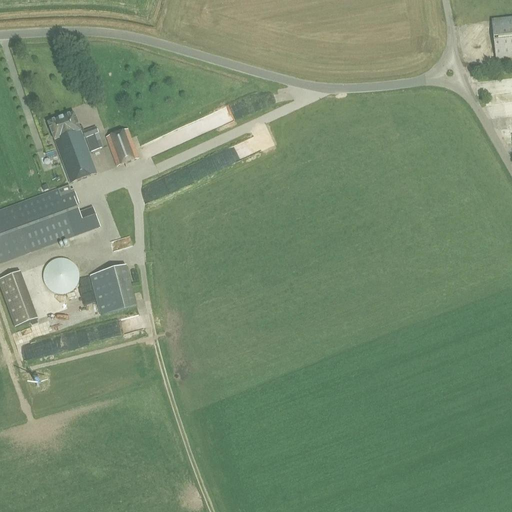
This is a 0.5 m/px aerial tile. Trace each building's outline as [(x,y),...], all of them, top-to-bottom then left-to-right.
[(492,37),(511,35),(511,15),(490,17),(492,37)] [(511,36),(492,37),(494,57),(511,55),(511,36)] [(480,83),(481,97),(505,95),(504,82),(480,83)] [(511,100),(492,102),(493,113),(511,112),(511,100)] [(83,126),(79,128),(74,114),(49,124),(55,141),(54,141),(70,185),(98,175),(84,139),(99,134),(97,127),(84,131),(83,126)] [(129,129),(106,138),(117,168),(140,159),(129,129)] [(255,136),(210,156),(214,166),(259,146),(255,136)] [(137,187),(142,202),(151,199),(146,183),(137,187)] [(73,189),(71,190),(69,186),(0,211),(0,265),(87,233),(101,228),(93,207),(79,213),(76,205),(79,204),(73,189)] [(109,239),(126,234),(123,222),(105,228),(109,239)] [(43,278),(43,279),(43,280),(44,281),(44,282),(44,283),(45,284),(45,285),(45,286),(46,286),(46,287),(47,288),(47,289),(48,289),(49,290),(49,291),(50,291),(51,292),(52,292),(52,293),(53,293),(54,294),(55,294),(56,294),(57,295),(58,295),(59,295),(60,295),(61,295),(62,295),(63,295),(64,295),(65,295),(66,295),(66,294),(67,294),(68,294),(69,294),(69,293),(70,293),(71,292),(72,292),(72,291),(73,291),(74,290),(74,289),(75,289),(75,288),(76,288),(76,287),(77,287),(77,286),(77,285),(78,284),(78,283),(78,282),(79,282),(79,281),(79,280),(79,279),(79,278),(79,277),(79,276),(79,275),(79,274),(79,273),(79,272),(78,272),(78,271),(78,270),(77,269),(77,268),(76,267),(76,266),(75,266),(75,265),(74,265),(74,264),(73,264),(73,263),(72,263),(71,262),(70,262),(70,261),(69,261),(68,261),(68,260),(67,260),(66,260),(65,260),(65,259),(64,259),(63,259),(62,259),(61,259),(60,259),(59,259),(58,259),(57,260),(56,260),(55,260),(54,260),(54,261),(53,261),(52,262),(51,262),(51,263),(50,263),(49,264),(48,265),(47,266),(46,267),(46,268),(45,268),(45,269),(45,270),(44,271),(44,272),(44,273),(43,274),(43,275),(43,276),(43,277),(43,278)] [(90,276),(100,316),(137,306),(127,266),(90,276)] [(0,280),(0,285),(16,328),(38,319),(21,272),(0,280)]
